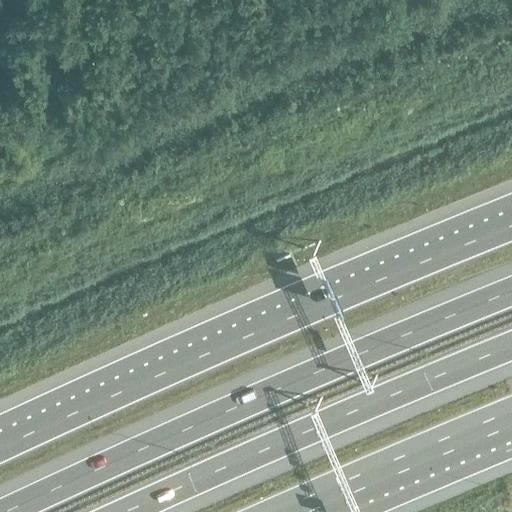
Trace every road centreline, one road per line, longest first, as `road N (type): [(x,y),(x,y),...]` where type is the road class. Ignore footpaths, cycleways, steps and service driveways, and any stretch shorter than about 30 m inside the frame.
road 1 (motorway): [(511,290),(0,511)]
road 2 (motorway): [(511,227),(0,447)]
road 3 (motorway): [(125,511),(511,345)]
road 4 (motorway): [(285,511),(511,416)]
